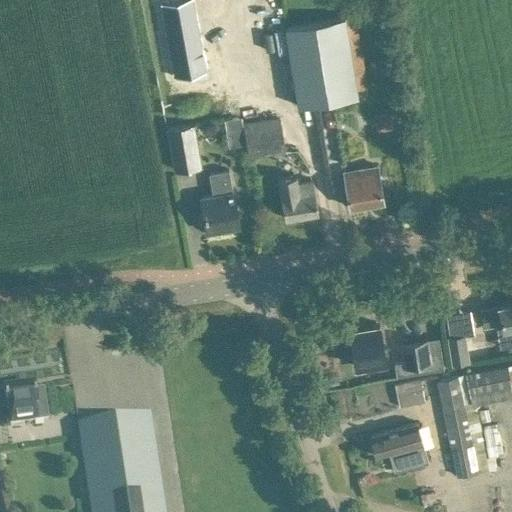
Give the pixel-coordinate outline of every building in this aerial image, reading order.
[(192,0),(169,0),(161,2),(175,76),(206,71),(192,0)] [(344,16),(285,26),(298,105),(357,96),(344,16)] [(344,102),(345,157),(364,156),(364,102),(344,102)] [(383,115),(383,135),(401,135),(400,115),(383,115)] [(235,147),(251,148),(252,122),(236,121),(235,147)] [(168,127),(175,169),(201,164),(194,123),(168,127)] [(274,140),(254,144),(262,188),(263,187),(273,185),(279,218),(313,212),(310,193),(314,193),(311,178),(307,178),(304,159),(278,164),(274,140)] [(377,165),(344,171),(350,206),(383,201),(377,165)] [(206,231),(240,225),(234,191),(233,192),(229,169),(209,173),(213,195),(201,197),(206,231)] [(511,303),(500,305),(499,304),(498,304),(498,306),(483,308),(482,308),(481,308),(484,326),(485,325),(501,322),(502,328),(511,326),(511,303)] [(379,323),(363,326),(362,323),(350,325),(351,328),(349,328),(351,339),(338,341),(341,359),(354,357),(355,366),(386,361),(379,323)] [(463,332),(446,334),(450,361),(467,358),(463,332)] [(403,361),(394,362),(396,376),(443,368),(442,360),(431,361),(427,339),(400,343),(403,361)] [(438,386),(458,475),(489,469),(475,403),(511,395),(511,363),(508,365),(437,378),(438,386)] [(419,378),(395,384),(399,406),(424,400),(419,378)] [(13,425),(44,420),(42,404),(37,405),(34,384),(3,388),(6,408),(10,408),(13,425)] [(78,427),(91,511),(164,511),(149,416),(78,427)] [(393,468),(426,458),(416,422),(370,435),(376,456),(388,453),(393,468)]
